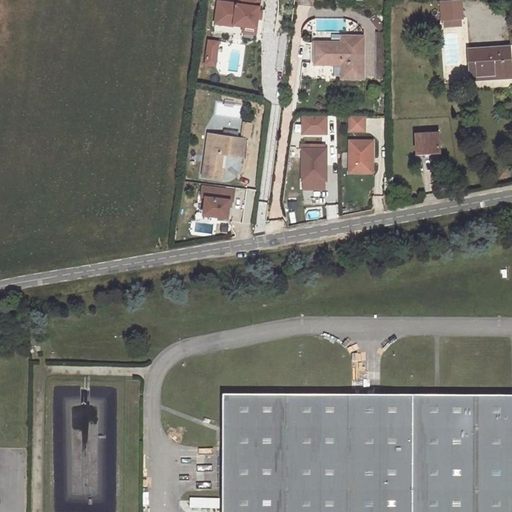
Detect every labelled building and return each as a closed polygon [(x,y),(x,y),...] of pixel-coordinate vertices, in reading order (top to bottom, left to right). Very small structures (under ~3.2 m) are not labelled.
[(227,8),(217,7),(215,23),(225,25),(225,21),(236,22),(236,18),(245,20),(244,26),(258,28),(259,17),(257,17),(258,12),(260,13),(261,0),(238,0),(238,3),(228,2),(227,8)] [(439,3),(440,21),(444,21),(444,28),(461,27),(461,20),(463,20),(462,1),(439,3)] [(376,14),(370,19),(380,30),(385,26),(376,14)] [(386,33),(376,33),(377,78),(386,78),(386,33)] [(367,75),(367,34),(344,34),(344,40),(316,41),(316,63),(343,63),(344,76),(367,75)] [(219,42),(209,40),(206,65),(216,66),(219,42)] [(485,80),(511,79),(510,48),(469,49),(470,78),(485,78),(485,80)] [(328,115),(303,115),(303,133),(329,133),(328,115)] [(366,115),(350,116),(350,131),(367,130),(366,115)] [(251,137),(255,122),(246,120),(241,134),(251,137)] [(208,131),(203,173),(227,176),(230,151),(243,153),(246,136),(208,131)] [(413,133),(414,154),(439,153),(438,131),(413,133)] [(375,140),(351,140),(351,172),(369,172),(369,158),(374,158),(375,140)] [(301,147),(302,181),(328,180),(327,146),(301,147)] [(396,189),(395,176),(390,176),(386,176),(386,190),(396,189)] [(328,180),(302,181),(303,189),(328,188),(328,180)] [(201,196),(206,197),(232,200),(234,201),(235,189),(203,185),(201,196)] [(232,200),(206,197),(204,215),(229,218),(232,200)] [(511,511),(511,400),(415,401),(414,511),(511,511)] [(224,511),(414,511),(415,401),(224,401),(224,511)]
